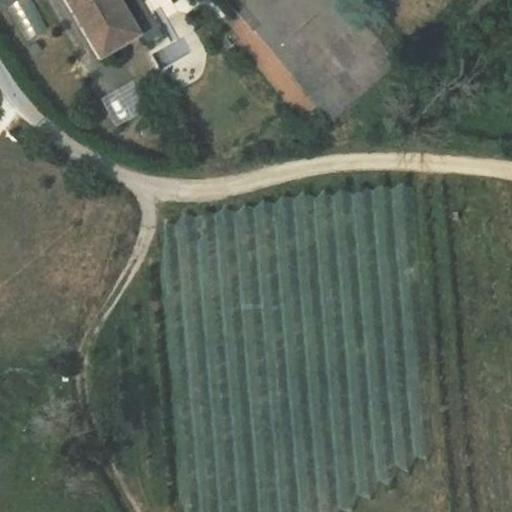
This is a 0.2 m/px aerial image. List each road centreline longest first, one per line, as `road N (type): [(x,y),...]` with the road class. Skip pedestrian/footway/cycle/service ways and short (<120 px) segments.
road 1 (track): [(134,182),(149,220),(142,249),(91,328),(78,380),(133,511)]
road 2 (track): [(160,187),(358,162),(511,174)]
road 3 (unclassified): [(0,74),(64,146),(160,187)]
